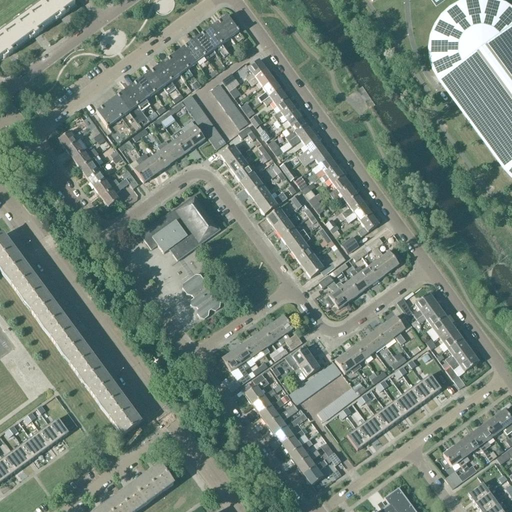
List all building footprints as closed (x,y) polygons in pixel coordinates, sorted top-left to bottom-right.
[(63,14),(74,6),(70,0),(48,0),(36,9),(48,25),(59,17),(60,19),(65,16),(63,14)] [(436,81),(503,172),(510,180),(511,181),(511,10),(507,7),(498,2),(489,0),(470,0),(466,1),(456,5),(447,10),(440,17),(434,25),(430,34),(428,43),(427,53),(428,63),(431,72),(436,81)] [(37,33),(48,25),(36,9),(10,28),(22,44),(33,36),(34,38),(38,35),(37,33)] [(234,47),(243,41),(227,18),(218,24),(230,41),(230,40),(234,47)] [(209,30),(221,47),(230,41),(218,24),(209,30)] [(0,60),(6,55),(8,57),(12,54),(11,52),(22,44),(10,28),(0,35),(0,60)] [(228,56),(221,47),(209,30),(201,37),(213,53),(215,56),(219,53),(224,60),(228,56)] [(193,43),(204,59),(213,53),(201,37),(193,43)] [(193,43),(184,49),(196,65),(204,59),(193,43)] [(176,55),(188,71),(196,65),(184,49),(176,55)] [(176,55),(167,61),(179,77),(188,71),(176,55)] [(159,67),(171,84),(179,77),(167,61),(159,67)] [(245,79),(249,84),(266,72),(258,62),(248,70),(251,75),(245,79)] [(151,73),(163,90),(167,96),(176,90),(171,84),(159,67),(151,73)] [(273,81),(266,72),(249,84),(252,88),(258,84),(262,89),(273,81)] [(142,80),(154,96),(163,90),(151,73),(142,80)] [(225,89),(229,93),(231,97),(237,93),(235,89),(238,87),(231,76),(221,83),(225,89)] [(142,80),(134,86),(146,102),(154,96),(142,80)] [(280,91),(273,81),(262,89),(265,94),(260,98),(263,103),(280,91)] [(196,83),(191,86),(195,92),(200,88),(196,83)] [(126,92),(137,108),(146,102),(134,86),(126,92)] [(220,87),(211,93),(214,98),(223,92),(220,87)] [(287,101),(280,91),(263,103),(266,108),(272,104),(276,109),(287,101)] [(126,92),(117,98),(135,122),(137,120),(143,116),(137,108),(126,92)] [(214,98),(218,103),(227,97),(223,92),(214,98)] [(182,99),(180,96),(172,102),(174,105),(182,99)] [(185,108),(194,102),(191,97),(182,104),(185,108)] [(227,97),(218,103),(221,108),(230,102),(227,97)] [(117,98),(95,114),(111,135),(107,138),(115,149),(140,130),(135,122),(117,98)] [(294,110),(287,101),(276,109),(279,114),(273,118),(277,123),(294,110)] [(185,108),(186,110),(189,113),(198,107),(194,102),(185,108)] [(221,108),(222,109),(225,113),(234,106),(230,102),(221,108)] [(182,104),(169,113),(171,117),(185,108),(182,104)] [(240,109),(245,116),(251,112),(246,105),(240,109)] [(225,113),(228,117),(228,118),(237,111),(234,106),(225,113)] [(189,113),(191,116),(192,118),(201,111),(198,107),(189,113)] [(159,116),(166,112),(163,108),(156,112),(159,116)] [(279,127),(286,122),(290,128),(301,120),(294,110),(277,123),(279,127)] [(192,118),(195,122),(195,123),(205,116),(201,111),(192,118)] [(228,118),(230,120),(232,123),(241,116),(237,111),(228,118)] [(174,121),(171,117),(169,113),(158,121),(161,125),(164,128),(174,121)] [(149,124),(143,116),(137,120),(143,128),(149,124)] [(195,123),(197,125),(199,128),(208,121),(205,116),(195,123)] [(241,116),(232,123),(235,127),(244,121),(241,116)] [(252,126),(259,121),(256,117),(249,122),(252,126)] [(85,137),(96,129),(88,119),(83,123),(88,129),(82,133),(81,133),(75,137),(71,132),(58,141),(65,151),(85,137)] [(181,131),(194,149),(204,142),(189,120),(183,124),(186,128),(181,131)] [(288,144),(308,130),(301,120),(290,128),(285,131),(289,136),(285,140),(288,144)] [(158,121),(152,125),(155,129),(161,125),(158,121)] [(199,128),(202,132),(212,126),(208,121),(199,128)] [(235,127),(239,132),(248,126),(244,121),(235,127)] [(252,126),(255,130),(262,125),(259,121),(252,126)] [(206,137),(215,131),(212,126),(202,132),(206,137)] [(257,132),(259,135),(266,131),(263,127),(257,132)] [(248,129),(238,136),(241,141),(248,136),(252,142),(256,140),(248,129)] [(288,144),(279,150),(274,155),(276,158),(291,147),(292,148),(300,142),(304,147),(315,139),(308,130),(288,144)] [(139,136),(141,139),(147,134),(145,131),(139,136)] [(175,143),(184,156),(194,149),(181,131),(176,134),(180,139),(175,143)] [(206,137),(209,142),(218,135),(215,131),(206,137)] [(266,131),(259,135),(265,143),(272,139),(266,131)] [(209,142),(213,147),(222,140),(218,135),(209,142)] [(85,137),(65,151),(72,161),(83,153),(76,143),(85,137)] [(97,142),(100,146),(106,142),(103,138),(97,142)] [(298,159),(301,164),(322,149),(315,139),(304,147),(307,152),(298,159)] [(225,145),(222,140),(213,147),(216,152),(225,145)] [(268,147),(271,151),(274,155),(279,150),(273,142),(268,147)] [(161,146),(174,163),(184,156),(175,143),(169,147),(165,143),(161,146)] [(121,154),(127,149),(125,146),(118,150),(121,154)] [(154,158),(164,171),(174,163),(161,146),(157,149),(160,153),(154,158)] [(233,147),(220,157),(227,167),(241,157),(233,147)] [(260,153),(262,156),(266,154),(261,148),(258,150),(260,153)] [(329,159),(322,149),(301,164),(305,169),(314,162),(318,167),(329,159)] [(72,161),(79,170),(90,163),(83,153),(72,161)] [(241,157),(227,167),(235,177),(248,167),(244,162),(249,158),(246,153),(241,157)] [(267,163),(271,160),(266,154),(262,156),(267,163)] [(140,159),(154,178),(164,171),(154,158),(150,161),(145,155),(140,159)] [(119,156),(113,161),(116,164),(122,160),(119,156)] [(134,172),(143,185),(154,178),(140,159),(135,162),(140,168),(134,172)] [(318,167),(321,172),(310,180),(314,184),(322,178),(336,168),(329,159),(318,167)] [(94,160),(90,163),(79,170),(86,180),(101,170),(94,160)] [(280,169),(284,175),(285,176),(291,171),(286,164),(280,169)] [(248,167),(235,177),(242,187),(255,177),(248,167)] [(86,180),(93,190),(104,182),(101,177),(106,173),(103,168),(101,170),(86,180)] [(277,177),(281,174),(276,168),(272,170),(277,177)] [(343,178),(336,168),(322,178),(325,183),(328,180),(332,186),(343,178)] [(296,178),(291,171),(285,176),(290,183),(296,178)] [(255,177),(242,187),(249,197),(263,187),(259,182),(263,179),(259,174),(255,177)] [(281,174),(277,177),(282,183),(285,180),(281,174)] [(138,187),(131,177),(125,181),(120,185),(123,189),(129,185),(133,191),(138,187)] [(350,188),(343,178),(332,186),(336,191),(329,196),(333,201),(339,196),(350,188)] [(294,183),(299,190),(301,193),(312,185),(307,188),(305,185),(301,179),(294,183)] [(108,187),(104,182),(93,190),(101,199),(119,186),(115,182),(108,187)] [(312,185),(301,193),(304,196),(315,188),(312,185)] [(101,199),(108,209),(119,201),(111,192),(119,186),(101,199)] [(263,187),(249,197),(257,207),(270,197),(263,187)] [(357,197),(350,188),(339,196),(333,201),(336,205),(342,200),(346,205),(357,197)] [(270,197),(257,207),(264,217),(287,200),(283,194),(273,201),(270,197)] [(309,203),(313,209),(319,205),(317,203),(322,200),(319,196),(309,203)] [(194,197),(140,236),(151,252),(157,248),(163,256),(169,251),(177,263),(220,232),(194,197)] [(290,202),(297,211),(304,206),(297,197),(290,202)] [(357,197),(346,205),(345,206),(349,211),(342,215),(345,220),(364,207),(357,197)] [(371,216),(364,207),(345,220),(348,225),(356,219),(360,224),(371,216)] [(274,230),(287,220),(289,218),(286,214),(283,216),(279,210),(266,219),(274,230)] [(360,224),(363,229),(357,234),(361,239),(368,234),(378,226),(371,216),(360,224)] [(313,226),(317,223),(312,217),(309,219),(313,226)] [(294,230),(287,220),(274,230),(281,240),(294,230)] [(330,231),(336,227),(332,222),(326,227),(330,231)] [(330,232),(332,235),(338,231),(336,227),(330,231),(330,232)] [(298,235),(294,230),(281,240),(288,250),(306,236),(303,232),(298,235)] [(310,241),(306,236),(288,250),(295,260),(309,250),(305,245),(310,241)] [(3,237),(0,238),(0,271),(4,277),(22,263),(3,237)] [(323,239),(328,246),(332,243),(327,237),(323,239)] [(347,255),(358,248),(351,239),(341,247),(347,255)] [(379,262),(388,274),(398,267),(389,254),(383,258),(377,250),(383,246),(379,240),(369,248),(379,262)] [(295,260),(300,267),(303,270),(316,260),(309,250),(295,260)] [(345,262),(338,251),(334,254),(338,260),(332,264),(335,269),(345,262)] [(364,251),(359,255),(362,260),(368,255),(364,251)] [(355,264),(362,260),(359,255),(352,260),(355,264)] [(321,257),(316,260),(303,270),(310,280),(324,271),(319,265),(324,261),(321,257)] [(378,282),(388,274),(379,262),(369,269),(378,282)] [(42,290),(22,263),(4,277),(23,304),(42,290)] [(338,270),(341,274),(347,270),(344,266),(338,270)] [(355,271),(368,289),(378,282),(369,269),(363,273),(359,268),(355,271)] [(335,279),(341,274),(338,270),(332,274),(335,279)] [(358,296),(368,289),(355,271),(350,274),(354,280),(349,284),(358,296)] [(200,277),(195,276),(183,285),(182,290),(186,296),(191,297),(194,300),(190,302),(190,307),(191,309),(196,309),(197,311),(197,316),(200,319),(204,321),(208,318),(209,313),(211,311),(215,312),(219,309),(220,304),(217,301),(213,300),(211,298),(212,293),(210,291),(206,291),(204,288),(205,283),(200,277)] [(334,306),(338,311),(348,304),(336,287),(328,277),(318,285),(322,290),(325,288),(334,295),(329,298),(329,299),(326,301),(331,308),(334,306)] [(348,304),(358,296),(349,284),(343,288),(339,284),(336,287),(348,304)] [(62,317),(42,290),(23,304),(36,321),(43,330),(62,317)] [(428,296),(414,306),(419,312),(413,316),(408,310),(403,314),(410,324),(411,324),(412,325),(437,307),(428,296)] [(419,326),(425,321),(431,329),(443,320),(445,319),(437,307),(412,325),(412,326),(418,334),(419,333),(417,330),(420,327),(419,326)] [(81,344),(62,317),(43,330),(63,357),(81,344)] [(292,331),(285,320),(283,318),(273,325),(285,343),(292,352),(302,345),(296,336),(290,340),(286,335),(292,331)] [(395,318),(385,326),(394,339),(400,347),(405,343),(399,335),(404,331),(406,334),(411,330),(404,319),(398,323),(395,318)] [(445,319),(443,320),(431,329),(439,340),(453,330),(445,319)] [(281,346),(285,343),(273,325),(262,332),(271,345),(273,347),(274,349),(280,345),(281,346)] [(375,333),(384,346),(394,339),(385,326),(375,333)] [(461,341),(453,330),(439,340),(448,351),(461,341)] [(271,345),(262,332),(252,339),(261,352),(264,357),(269,354),(266,349),(271,345)] [(365,341),(374,354),(384,346),(375,333),(365,341)] [(251,360),(261,352),(252,339),(242,346),(251,360)] [(365,341),(355,348),(364,361),(374,354),(365,341)] [(448,351),(452,358),(456,363),(470,353),(461,341),(448,351)] [(101,371),(81,344),(63,357),(82,384),(101,371)] [(245,364),(251,360),(242,346),(232,354),(244,372),(245,371),(245,372),(249,369),(245,364)] [(361,369),(358,365),(364,361),(355,348),(345,356),(357,372),(361,369)] [(305,349),(292,358),(296,365),(291,368),(293,372),(294,372),(312,360),(305,349)] [(278,355),(281,359),(287,355),(284,350),(278,355)] [(459,367),(464,374),(478,364),(470,353),(456,363),(450,367),(444,371),(452,382),(458,378),(453,372),(459,367)] [(221,361),(231,374),(237,370),(243,379),(247,376),(244,372),(232,354),(221,361)] [(281,359),(278,355),(272,359),(275,363),(281,359)] [(353,375),(357,372),(345,356),(334,363),(344,376),(350,371),(353,375)] [(297,377),(302,374),(306,379),(319,370),(312,360),(294,372),(297,377)] [(412,363),(407,366),(411,371),(415,368),(412,363)] [(450,367),(447,363),(441,367),(444,371),(450,367)] [(264,364),(257,369),(260,373),(267,369),(264,364)] [(397,364),(391,368),(394,372),(399,368),(400,367),(397,364)] [(327,369),(335,379),(341,375),(333,365),(327,369)] [(260,373),(257,369),(252,373),(254,377),(260,373)] [(272,372),(276,379),(280,376),(276,369),(272,372)] [(327,369),(323,372),(330,383),(335,379),(327,369)] [(121,397),(101,371),(82,384),(102,411),(121,397)] [(325,386),(327,385),(330,383),(323,372),(318,376),(325,386)] [(243,379),(237,383),(240,388),(250,381),(247,376),(243,379)] [(255,388),(245,396),(252,406),(274,390),(267,395),(263,389),(268,386),(261,376),(252,382),(255,388)] [(318,376),(313,379),(321,389),(325,386),(318,376)] [(430,377),(420,384),(431,398),(441,391),(430,377)] [(371,383),(374,386),(380,382),(377,378),(371,383)] [(313,379),(309,382),(316,393),(321,389),(313,379)] [(311,396),(316,393),(309,382),(304,386),(311,396)] [(287,393),(290,391),(286,384),(282,387),(287,393)] [(422,405),(431,398),(420,384),(411,390),(422,405)] [(299,389),(307,400),(311,396),(304,386),(299,389)] [(252,406),(259,416),(270,408),(266,402),(282,391),(279,387),(274,390),(252,406)] [(299,389),(294,392),(302,403),(307,400),(299,389)] [(351,390),(347,393),(353,402),(358,398),(351,390)] [(422,405),(411,390),(402,397),(413,412),(422,405)] [(289,397),(296,407),(302,403),(294,392),(289,397)] [(342,397),(348,405),(353,402),(347,393),(342,397)] [(140,424),(121,397),(102,411),(121,437),(140,424)] [(270,408),(259,416),(267,426),(278,418),(273,412),(283,405),(284,406),(290,402),(286,397),(283,399),(279,402),(270,408)] [(342,397),(337,400),(343,409),(348,405),(342,397)] [(402,397),(393,404),(404,419),(413,412),(402,397)] [(332,404),(338,413),(343,409),(337,400),(332,404)] [(332,404),(327,408),(333,416),(338,413),(332,404)] [(394,425),(404,419),(393,404),(383,411),(394,425)] [(267,426),(272,433),(274,436),(285,428),(282,424),(297,412),(293,407),(278,418),(267,426)] [(322,411),(328,420),(333,416),(327,408),(322,411)] [(323,424),(328,420),(322,411),(317,415),(323,424)] [(374,417),(385,432),(394,425),(383,411),(374,417)] [(506,437),(511,434),(507,428),(511,424),(511,422),(504,412),(494,419),(506,437)] [(274,436),(282,446),(297,435),(293,429),(306,420),(303,415),(294,422),(285,428),(274,436)] [(385,432),(374,417),(365,424),(376,439),(385,432)] [(484,427),(492,438),(502,431),(506,437),(494,419),(484,427)] [(58,420),(48,427),(59,442),(69,435),(58,420)] [(365,424),(356,431),(367,446),(376,439),(365,424)] [(50,449),(59,442),(48,427),(39,434),(50,449)] [(492,440),(492,439),(492,438),(484,427),(473,434),(485,451),(490,447),(487,443),(492,440)] [(357,453),(367,446),(356,431),(346,438),(357,453)] [(288,455),(289,457),(304,446),(300,440),(304,436),(301,432),(297,435),(282,446),(288,455)] [(50,449),(39,434),(30,441),(40,455),(50,449)] [(482,453),(485,451),(473,434),(463,442),(472,454),(473,455),(475,457),(480,453),(478,450),(479,449),(482,453)] [(20,447),(31,462),(40,455),(30,441),(20,447)] [(289,457),(290,457),(296,467),(312,456),(307,450),(312,446),(309,442),(304,446),(289,457)] [(454,448),(453,449),(465,465),(469,462),(466,458),(472,454),(463,442),(454,448)] [(31,462),(20,447),(11,454),(22,469),(31,462)] [(465,465),(453,449),(443,457),(451,468),(457,464),(461,469),(461,468),(465,473),(458,478),(462,484),(472,476),(473,476),(469,470),(465,465)] [(498,457),(503,454),(500,449),(495,452),(498,457)] [(511,449),(496,461),(500,467),(506,462),(508,464),(511,460),(511,449)] [(296,467),(302,474),(304,477),(322,463),(321,463),(314,468),(310,463),(319,456),(316,452),(312,456),(296,467)] [(22,469),(11,454),(2,461),(13,476),(22,469)] [(333,455),(328,458),(334,467),(339,463),(333,455)] [(13,476),(2,461),(0,462),(0,477),(3,482),(13,476)] [(322,463),(304,477),(311,487),(322,479),(317,473),(325,467),(322,463)] [(146,506),(173,486),(159,467),(132,487),(146,506)] [(474,505),(489,495),(482,485),(467,496),(474,505)] [(132,487),(105,507),(109,511),(137,511),(146,506),(132,487)] [(414,511),(398,489),(384,500),(388,506),(384,508),(381,503),(377,506),(380,511),(377,511),(414,511)] [(489,495),(474,505),(478,511),(484,511),(496,504),(489,495)]
